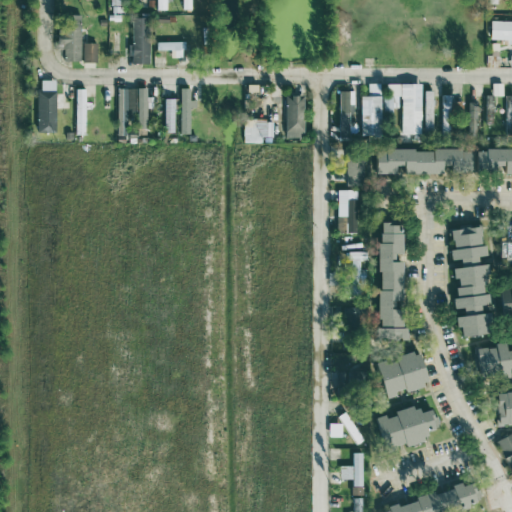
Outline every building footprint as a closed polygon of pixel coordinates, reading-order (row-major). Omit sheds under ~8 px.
[(108,0),(108,6),(111,6),(111,13),(121,13),(120,0),(108,0)] [(154,0),(155,10),(165,11),(165,0),(154,0)] [(181,0),(182,10),(190,10),(189,0),(181,0)] [(80,16),(58,15),(57,46),(63,46),(62,62),(79,62),(80,16)] [(129,18),(129,64),(147,64),(147,18),(129,18)] [(488,40),(511,40),(511,21),(488,22),(488,40)] [(155,43),(155,51),(169,51),(169,59),(182,58),(182,42),(155,43)] [(95,63),(95,44),(81,43),(81,63),(95,63)] [(54,133),(53,81),(39,81),(39,91),(35,91),(36,133),(54,133)] [(418,135),(419,84),(399,84),(398,135),(418,135)] [(377,97),(377,85),(366,85),(366,96),(377,97)] [(397,85),(383,85),(384,119),(392,119),(391,109),(397,109),(397,85)] [(145,88),(136,89),(137,128),(146,128),(145,88)] [(74,135),(85,135),(84,110),(91,110),(91,103),(85,103),(84,89),(74,89),(74,135)] [(134,89),(116,89),(115,136),(133,136),(134,89)] [(337,92),(338,140),(348,140),(347,114),(353,114),(353,91),(337,92)] [(421,131),(431,132),(432,91),(423,91),(421,131)] [(188,94),(179,95),(179,134),(188,134),(188,94)] [(441,134),(450,134),(449,95),(440,95),(441,134)] [(302,97),(284,96),(283,135),(301,136),(302,97)] [(483,125),(491,125),(492,96),(484,96),(483,125)] [(358,98),(359,138),(379,137),(377,97),(358,98)] [(164,134),(174,133),(173,99),(163,99),(164,134)] [(201,99),(193,99),(193,113),(201,112),(201,99)] [(467,135),(475,135),(475,103),(467,103),(467,135)] [(242,143),(260,144),(260,138),(271,138),(272,121),(242,121),(242,143)] [(373,175),(393,175),(393,166),(402,166),(402,174),(468,174),(468,150),(372,150),(373,175)] [(511,150),(473,150),(473,172),(492,172),(492,165),(502,165),(502,174),(511,173),(511,150)] [(345,186),(363,186),(362,159),(344,159),(345,186)] [(355,191),(336,190),(335,233),(354,234),(355,191)] [(399,262),(387,263),(387,253),(400,253),(399,224),(375,224),(377,329),(373,329),(373,341),(401,340),(399,262)] [(496,260),(511,260),(511,224),(496,224),(496,260)] [(449,248),(479,246),(478,228),(448,229),(449,248)] [(448,261),(457,260),(458,266),(476,263),(475,258),(484,256),(482,245),(447,251),(448,261)] [(488,334),(486,313),(478,314),(479,305),(487,305),(486,295),(482,294),(487,272),(486,265),(450,269),(451,279),(456,280),(451,307),(451,309),(460,308),(461,317),(452,318),(453,328),(458,328),(459,337),(488,334)] [(511,284),(505,285),(506,289),(496,290),(500,322),(511,320),(511,284)] [(356,308),(340,308),(341,328),(357,328),(356,308)] [(472,350),(478,380),(507,374),(506,370),(511,368),(511,342),(510,343),(511,350),(504,351),(502,342),(492,344),(492,347),(472,350)] [(382,399),(395,396),(394,393),(425,385),(415,351),(392,358),(392,359),(373,364),(382,399)] [(336,370),(335,385),(356,386),(357,371),(336,370)] [(511,391),(492,395),(497,427),(511,424),(511,391)] [(372,419),(383,454),(394,450),(393,449),(424,440),(422,433),(437,428),(431,410),(417,414),(415,407),(383,417),(383,415),(372,419)] [(327,437),(339,437),(339,425),(328,424),(327,437)] [(356,445),(361,441),(352,429),(347,433),(356,445)] [(511,433),(494,442),(507,471),(511,468),(511,433)] [(361,454),(351,454),(351,467),(338,466),(338,480),(351,480),(351,486),(361,486),(361,454)] [(441,511),(467,507),(466,504),(477,501),(473,484),(412,496),(413,502),(385,508),(385,511),(441,511)] [(349,495),(361,496),(361,488),(350,487),(349,495)] [(351,511),(359,511),(359,498),(351,499),(351,511)]
